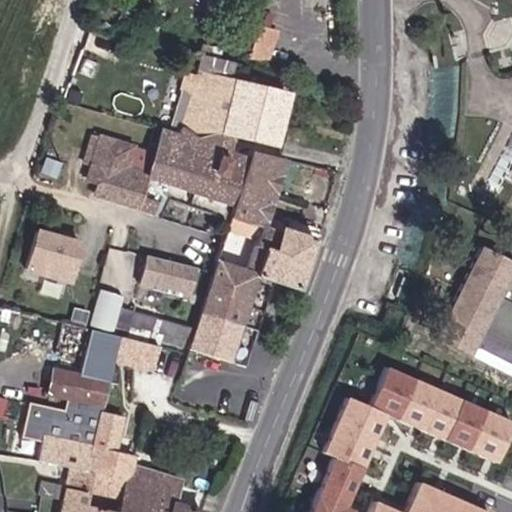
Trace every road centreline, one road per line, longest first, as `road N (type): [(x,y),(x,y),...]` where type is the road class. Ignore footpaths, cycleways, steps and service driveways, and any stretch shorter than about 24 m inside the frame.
road 1 (tertiary): [(376,0),(375,115),(352,233),(243,511)]
road 2 (unknown): [(378,65),(302,29),(281,0)]
